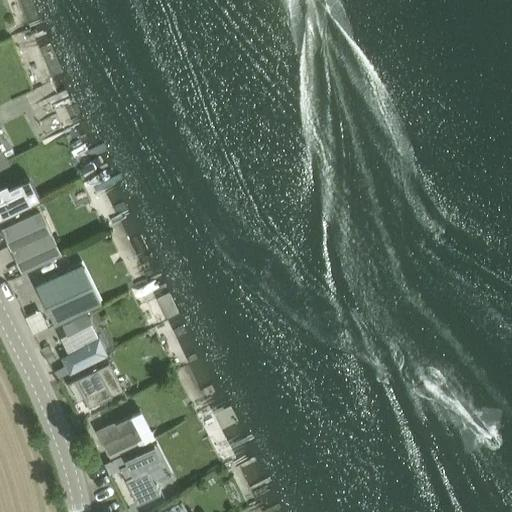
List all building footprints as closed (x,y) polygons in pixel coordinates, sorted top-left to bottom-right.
[(0,164),(11,159),(0,138),(0,164)] [(0,198),(0,215),(30,200),(24,187),(0,198)] [(40,208),(2,226),(23,270),(62,252),(40,208)] [(82,259),(36,282),(55,321),(101,298),(82,259)] [(40,307),(27,314),(34,330),(48,324),(40,307)] [(86,309),(61,322),(66,332),(91,320),(86,309)] [(69,351),(62,355),(70,371),(108,351),(99,335),(69,351)] [(48,343),(42,346),(50,361),(56,357),(48,343)] [(65,363),(55,369),(59,376),(69,370),(65,363)] [(99,364),(68,380),(78,398),(85,394),(90,404),(113,392),(99,364)] [(115,418),(96,428),(108,452),(142,434),(145,440),(156,434),(141,406),(115,419),(115,418)] [(125,450),(105,461),(110,471),(121,466),(138,500),(160,489),(156,481),(173,472),(157,440),(128,454),(125,450)]
